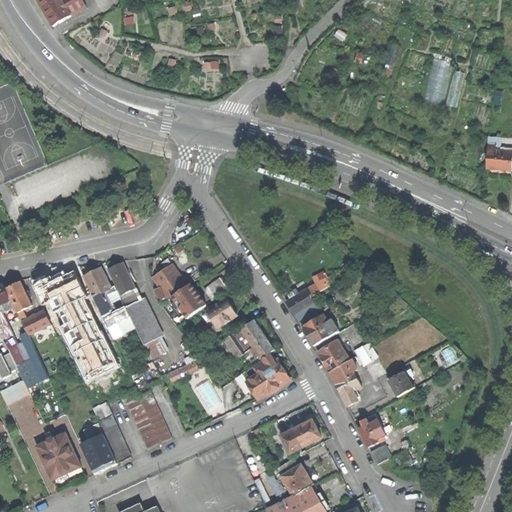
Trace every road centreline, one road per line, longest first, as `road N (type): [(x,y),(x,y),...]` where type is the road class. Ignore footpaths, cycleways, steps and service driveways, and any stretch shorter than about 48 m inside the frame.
road 1 (secondary): [(215,137),(341,171),(511,253)]
road 2 (unclassified): [(320,382),(44,511)]
road 3 (residential): [(320,382),(188,179)]
road 4 (secondary): [(21,16),(55,63),(94,96),(203,134)]
road 5 (residential): [(0,267),(147,232),(188,179)]
road 6 (secondary): [(187,113),(91,79),(21,16)]
road 7 (secondary): [(374,166),(290,139),(219,131)]
road 8 (secondary): [(374,166),(298,133),(226,120)]
road 9 (secondary): [(511,232),(374,166)]
road 10 (residential): [(399,506),(380,493),(320,382)]
